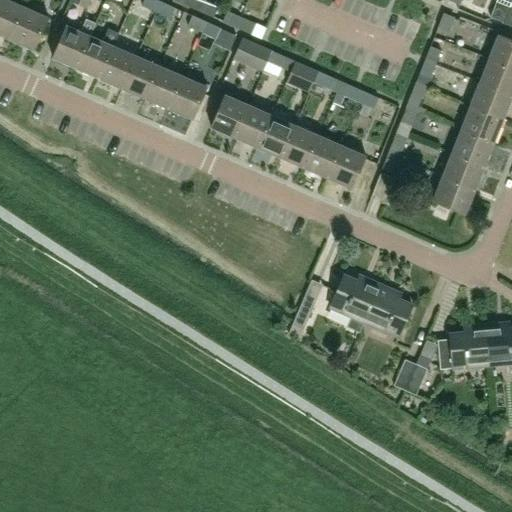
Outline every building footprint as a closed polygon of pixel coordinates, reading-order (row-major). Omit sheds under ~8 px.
[(9,0),(0,0),(0,35),(10,39),(24,7),(9,0)] [(155,11),(161,0),(159,0),(143,0),(141,5),(155,11)] [(161,0),(155,11),(170,17),(175,7),(161,0)] [(205,13),(210,2),(206,0),(193,0),(191,6),(205,13)] [(511,0),(496,0),(490,17),(502,22),(511,26),(511,0)] [(24,7),(10,39),(33,50),(48,17),(24,7)] [(466,18),(444,9),(443,13),(437,27),(459,36),(464,23),(466,18)] [(238,28),(243,17),(227,10),(222,21),(238,28)] [(202,32),(207,21),(192,14),(187,26),(202,32)] [(243,17),(238,28),(251,34),(256,23),(243,17)] [(76,67),(90,34),(95,22),(86,18),(81,30),(67,24),(53,57),(76,67)] [(207,21),(202,32),(216,39),(221,27),(207,21)] [(90,34),(76,67),(99,78),(114,44),(119,33),(108,28),(103,40),(90,34)] [(488,59),(511,68),(511,40),(497,35),(488,59)] [(263,71),(267,61),(272,50),(242,37),(232,58),(263,71)] [(123,88),(137,55),(114,44),(99,78),(123,88)] [(424,60),(435,66),(441,50),(430,45),(424,60)] [(281,67),(286,56),(272,50),(267,61),(281,67)] [(137,55),(123,88),(146,98),(161,65),(137,55)] [(511,68),(488,59),(478,82),(511,95),(511,68)] [(430,79),(435,66),(424,60),(418,74),(430,79)] [(390,85),(396,70),(377,63),(371,77),(390,85)] [(170,108),(184,75),(161,65),(146,98),(170,108)] [(327,88),(332,77),(318,71),(314,82),(327,88)] [(184,75),(170,108),(193,119),(207,86),(184,75)] [(511,95),(478,82),(469,106),(502,120),(511,95)] [(360,102),(365,91),(350,84),(345,96),(360,102)] [(365,91),(360,102),(373,108),(378,97),(365,91)] [(406,106),(417,111),(423,97),(411,92),(406,106)] [(235,137),(249,103),(226,93),(211,126),(235,137)] [(272,114),(272,113),(249,103),(235,137),(258,147),(272,114)] [(412,125),(417,111),(406,106),(400,121),(412,125)] [(460,129),(494,142),(502,120),(469,106),(460,129)] [(272,113),(272,114),(258,147),(281,157),(295,124),(272,113)] [(281,157),(304,167),(319,134),(295,124),(281,157)] [(451,152),(484,166),(494,142),(460,129),(451,152)] [(328,178),(342,144),(319,134),(304,167),(328,178)] [(387,153),(398,158),(404,144),(393,139),(387,153)] [(342,144),(328,178),(351,188),(366,155),(342,144)] [(484,166),(451,152),(441,176),(475,189),(484,166)] [(393,173),(398,158),(387,153),(382,168),(393,173)] [(392,176),(380,172),(371,194),(383,199),(392,176)] [(475,189),(441,176),(432,200),(466,213),(475,189)] [(347,326),(359,332),(364,321),(363,320),(379,284),(359,275),(357,280),(343,274),(329,305),(352,315),(347,326)] [(397,335),(411,304),(397,298),(399,293),(379,284),(363,320),(364,321),(397,335)] [(303,299),(292,325),(303,329),(314,304),(303,299)] [(485,324),(489,363),(511,361),(511,326),(509,327),(508,322),(485,324)] [(489,363),(485,324),(463,326),(463,330),(450,332),(450,337),(453,366),(489,363)] [(405,359),(393,384),(404,390),(416,363),(405,359)] [(416,395),(427,368),(416,363),(404,390),(416,395)]
